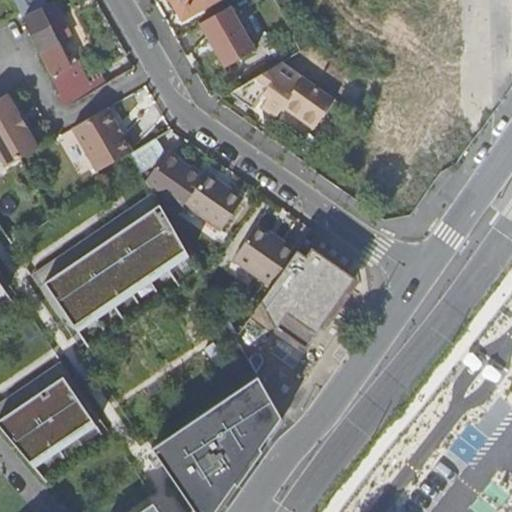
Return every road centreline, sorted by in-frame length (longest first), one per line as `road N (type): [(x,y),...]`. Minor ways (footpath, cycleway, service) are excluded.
road 1 (residential): [(116,0),(189,114),(420,277)]
road 2 (secondary): [(420,277),(324,418),(245,511)]
road 3 (secondary): [(511,145),(420,277)]
